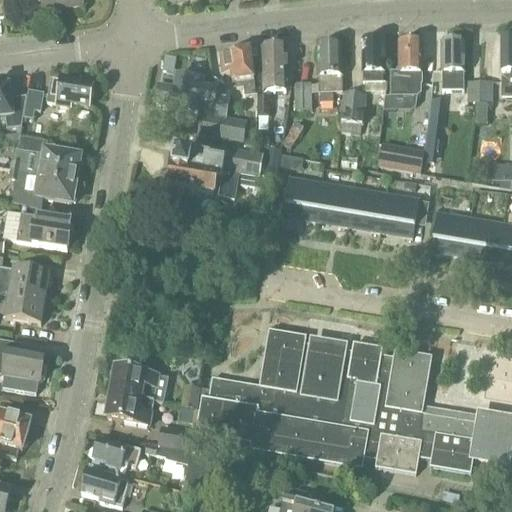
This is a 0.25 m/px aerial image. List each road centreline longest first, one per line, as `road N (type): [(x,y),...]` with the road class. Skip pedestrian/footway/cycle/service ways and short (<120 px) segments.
road 1 (residential): [(135,42),(75,387),(43,511)]
road 2 (residential): [(511,331),(263,290)]
road 3 (residential): [(135,42),(379,12)]
road 4 (residential): [(0,58),(135,42)]
road 5 (residential): [(379,12),(511,13)]
